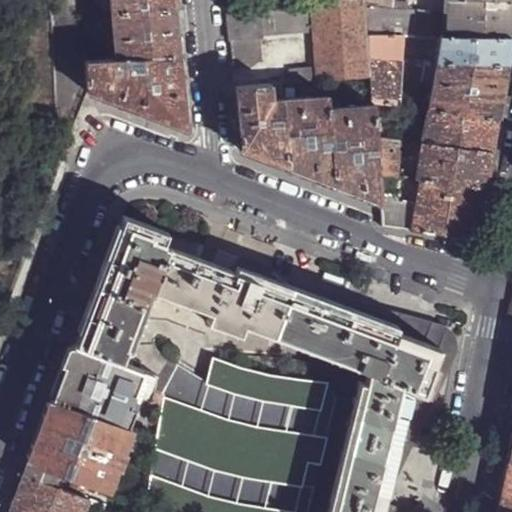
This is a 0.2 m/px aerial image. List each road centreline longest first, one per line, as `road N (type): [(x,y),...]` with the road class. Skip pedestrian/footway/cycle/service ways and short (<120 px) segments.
road 1 (residential): [(0,440),(113,145),(218,185)]
road 2 (residential): [(218,185),(500,293)]
road 3 (tertiary): [(453,511),(500,293)]
road 4 (residential): [(218,185),(200,0)]
